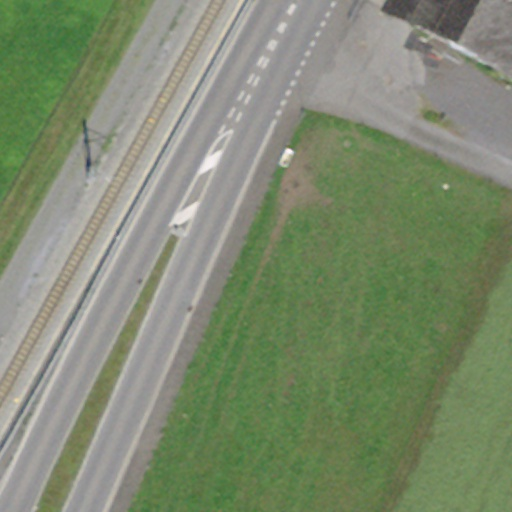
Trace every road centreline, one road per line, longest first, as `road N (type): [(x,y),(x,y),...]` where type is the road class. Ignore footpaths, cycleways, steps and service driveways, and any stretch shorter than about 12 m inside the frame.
road 1 (secondary): [(46,511),(297,0)]
road 2 (track): [(0,310),(173,0)]
road 3 (track): [(259,68),(511,173)]
